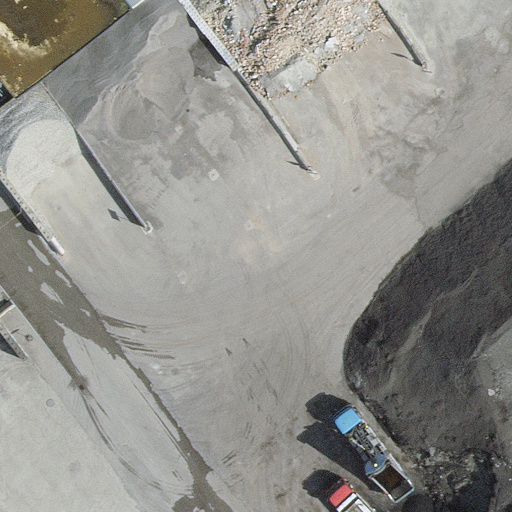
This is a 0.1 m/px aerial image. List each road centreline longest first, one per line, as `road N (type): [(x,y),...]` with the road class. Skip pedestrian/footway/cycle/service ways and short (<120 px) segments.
road 1 (unknown): [(126,399),(362,280),(511,181)]
road 2 (track): [(0,239),(214,511)]
